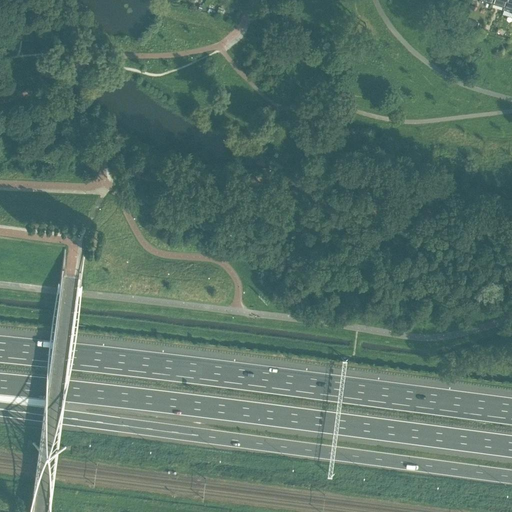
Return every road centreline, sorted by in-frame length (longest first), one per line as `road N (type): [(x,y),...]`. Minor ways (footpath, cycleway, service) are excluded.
road 1 (motorway): [(0,404),(511,477)]
road 2 (motorway): [(0,383),(511,446)]
road 3 (motorway): [(511,409),(0,346)]
